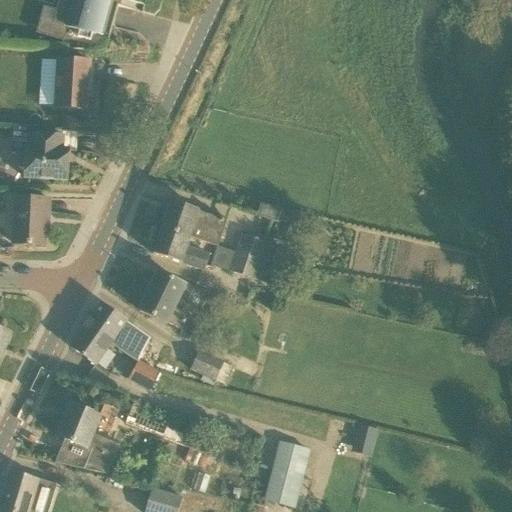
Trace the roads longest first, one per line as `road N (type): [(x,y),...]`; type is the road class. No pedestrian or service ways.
road 1 (tertiary): [(80,282),(215,0)]
road 2 (unknown): [(42,358),(337,447)]
road 3 (tertiary): [(0,446),(80,282)]
